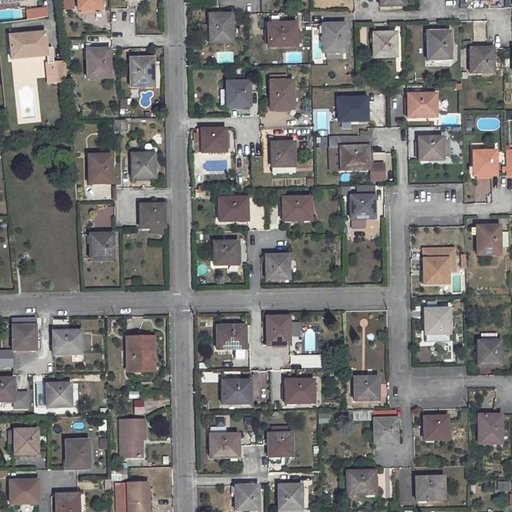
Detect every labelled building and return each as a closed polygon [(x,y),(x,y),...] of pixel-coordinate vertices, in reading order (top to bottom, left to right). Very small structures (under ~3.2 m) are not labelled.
[(71,0),(68,0),(59,1),(60,10),(73,9),(71,0)] [(100,0),(77,0),(78,10),(100,10),(100,0)] [(27,10),(28,19),(36,18),(36,9),(27,10)] [(231,13),(208,14),(208,42),(231,42),(231,13)] [(294,23),(267,23),(267,46),(295,46),(294,23)] [(344,23),(321,24),(322,33),(322,53),(326,53),(341,52),(345,52),(344,23)] [(449,31),(426,31),(427,60),(450,60),(449,31)] [(44,32),(8,36),(11,60),(47,56),(46,48),(44,32)] [(395,32),(372,33),(372,57),(395,57),(395,32)] [(493,48),(469,48),(469,73),(493,73),(493,48)] [(109,49),(86,50),(87,79),(109,78),(109,49)] [(233,52),(217,53),(217,64),(233,63),(233,52)] [(153,58),(129,59),(130,87),(153,87),(153,58)] [(67,81),(65,62),(53,63),(52,63),(54,76),(47,77),(48,83),(67,81)] [(54,76),(52,63),(48,63),(45,63),(47,77),(54,76)] [(275,81),(269,81),(269,110),(292,109),(292,81),(285,81),(285,76),(275,76),(275,81)] [(228,82),(225,82),(225,89),(219,89),(219,105),(225,105),(226,107),(249,106),(248,81),(245,81),(245,77),(228,77),(228,82)] [(439,111),(456,111),(456,89),(439,88),(439,111)] [(435,94),(406,94),(407,117),(435,117),(435,94)] [(366,98),(338,98),(338,121),(366,121),(366,98)] [(120,99),(120,109),(129,109),(129,99),(120,99)] [(113,120),(114,132),(127,132),(126,120),(113,120)] [(224,129),(200,130),(201,152),(225,152),(224,129)] [(367,135),(329,136),(329,147),(339,147),(339,171),(368,170),(367,135)] [(442,136),(418,137),(418,160),(442,159),(442,136)] [(314,137),(315,148),(327,147),(327,137),(314,137)] [(293,142),(270,143),(270,172),(294,172),(293,142)] [(495,150),(472,151),(472,175),(495,175),(495,150)] [(154,153),(131,154),(132,178),(155,178),(154,153)] [(110,155),(88,155),(88,184),(111,184),(110,155)] [(374,219),(374,196),(373,185),(356,186),(356,196),(349,196),(350,220),(351,220),(365,219),(374,219)] [(246,197),(218,198),(218,221),(247,221),(246,197)] [(310,197),(281,197),(282,220),(310,220),(310,197)] [(139,205),(140,229),(151,228),(163,228),(164,228),(164,205),(139,205)] [(365,228),(365,219),(351,220),(351,228),(365,228)] [(499,225),(476,226),(476,255),(500,254),(499,225)] [(112,234),(90,235),(90,259),(113,259),(112,234)] [(237,242),(213,242),(213,265),(237,265),(237,242)] [(287,255),(264,256),(264,280),(288,279),(287,255)] [(447,258),(423,259),(422,275),(424,275),(424,284),(447,283),(447,258)] [(425,318),(424,318),(424,333),(448,333),(448,309),(425,309),(425,318)] [(289,316),(265,316),(266,345),(289,344),(289,316)] [(35,326),(12,327),(12,351),(35,350),(35,326)] [(244,326),(215,326),(216,349),(245,349),(244,326)] [(80,331),(52,331),(52,354),(80,353),(80,331)] [(140,372),(140,364),(154,364),(153,337),(126,338),(127,372),(140,372)] [(500,340),(477,341),(477,365),(500,365),(500,340)] [(321,366),(321,355),(290,356),(291,368),(321,366)] [(154,364),(140,364),(140,372),(154,371),(154,364)] [(378,377),(353,377),(353,401),(378,400),(378,377)] [(13,378),(0,378),(0,402),(13,402),(13,378)] [(313,379),(284,380),(285,403),(313,402),(313,379)] [(250,380),(221,381),(221,404),(250,404),(250,380)] [(70,384),(46,384),(46,408),(71,407),(70,384)] [(134,415),(144,415),(144,401),(134,401),(134,415)] [(373,410),(373,418),(374,442),(397,442),(396,409),(388,409),(373,410)] [(353,411),(353,421),(371,421),(371,411),(353,411)] [(478,414),(477,443),(500,443),(501,414),(478,414)] [(319,424),(330,424),(330,415),(319,415),(319,424)] [(447,416),(423,416),(423,440),(448,439),(447,416)] [(144,420),(119,420),(120,458),(138,457),(138,440),(142,440),(144,440),(144,420)] [(290,456),(289,433),(285,433),(285,427),(270,427),(270,434),(266,434),(267,457),(290,456)] [(36,429),(14,430),(14,454),(37,454),(36,429)] [(237,434),(209,434),(209,458),(238,457),(237,434)] [(88,441),(65,442),(66,470),(89,469),(88,441)] [(374,470),(346,471),(346,494),(375,493),(374,470)] [(443,476),(414,477),(415,500),(443,499),(443,476)] [(37,480),(8,480),(9,504),(38,503),(37,480)] [(79,484),(80,491),(94,488),(92,481),(79,484)] [(498,491),(510,491),(510,482),(498,482),(498,491)] [(147,511),(147,500),(148,500),(148,483),(116,483),(116,511),(147,511)] [(300,484),(277,485),(278,509),(277,511),(301,511),(301,509),(300,484)] [(257,485),(234,486),(235,510),(258,509),(257,485)] [(78,511),(78,494),(55,495),(55,511),(78,511)]
